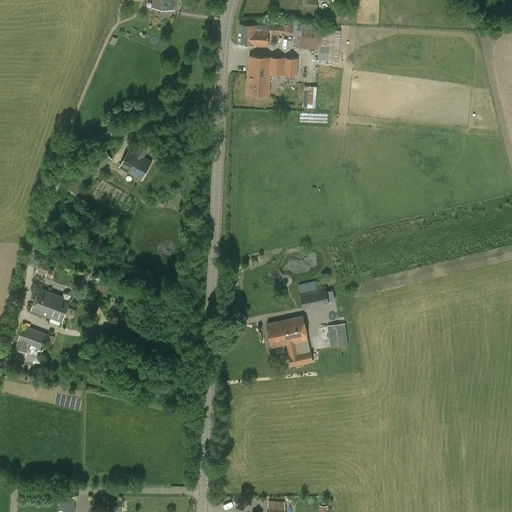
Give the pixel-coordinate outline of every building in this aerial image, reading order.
[(174,0),(152,0),(152,7),(174,10),(174,0)] [(307,0),(307,8),(317,8),(317,0),(307,0)] [(341,31),(322,29),(322,25),(294,23),(280,22),(280,26),(270,24),(270,26),(239,24),(238,45),(255,46),(256,47),(268,47),(269,38),(278,39),(279,35),(288,36),(288,44),(293,44),(292,48),(319,50),(318,60),(338,62),(341,31)] [(297,59),(271,57),(250,56),(248,93),(269,94),(269,82),(281,83),(282,75),(283,75),(296,76),(297,59)] [(303,101),(307,102),(307,106),(315,106),(316,85),(303,85),(303,101)] [(142,180),(151,162),(143,158),(149,147),(142,144),(137,154),(129,150),(120,168),(142,180)] [(91,159),(99,169),(112,160),(104,149),(91,159)] [(79,194),(86,183),(75,176),(68,188),(79,194)] [(46,276),(51,264),(40,261),(36,272),(46,276)] [(303,309),(329,303),(325,287),(318,289),(316,281),(298,285),(303,309)] [(40,289),(34,303),(46,308),(48,306),(53,308),(55,303),(67,307),(70,300),(40,289)] [(31,310),(62,322),(67,307),(55,303),(53,308),(48,306),(46,308),(34,303),(31,310)] [(267,324),(272,347),(287,344),(290,356),(289,356),(291,366),(313,361),(311,351),(298,354),(295,342),(308,339),(303,316),(267,324)] [(330,347),(348,345),(345,324),(327,326),(330,347)] [(40,358),(48,334),(23,325),(15,348),(40,358)] [(21,367),(23,360),(15,356),(12,363),(21,367)] [(62,511),(68,511),(75,511),(75,497),(63,497),(63,498),(58,498),(58,511),(63,511),(62,511)] [(123,511),(123,501),(108,501),(108,511),(123,511)] [(266,511),(285,511),(285,507),(285,506),(285,502),(269,501),(269,506),(267,506),(266,511)]
